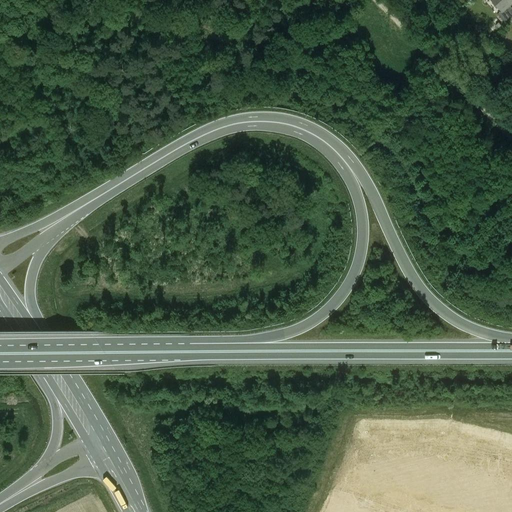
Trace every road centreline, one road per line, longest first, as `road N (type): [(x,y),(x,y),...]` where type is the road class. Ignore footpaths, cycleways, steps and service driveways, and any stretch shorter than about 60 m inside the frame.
road 1 (trunk): [(51,236),(131,179),(231,128),(293,130),(338,161),(362,231),(359,259),(333,306),(271,335),(170,344)]
road 2 (trunk): [(511,335),(465,323),(427,295),(347,154),(281,117),(210,126),(0,242)]
road 3 (trunk): [(0,355),(511,356)]
road 4 (trunk): [(511,343),(170,344)]
road 5 (trunk): [(170,344),(0,344)]
road 6 (trunk): [(43,352),(31,290),(51,236)]
